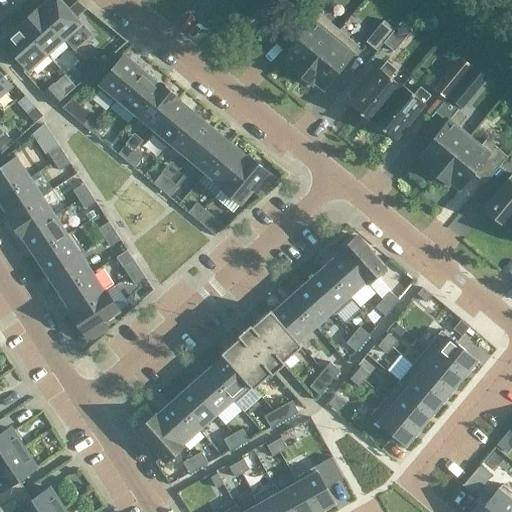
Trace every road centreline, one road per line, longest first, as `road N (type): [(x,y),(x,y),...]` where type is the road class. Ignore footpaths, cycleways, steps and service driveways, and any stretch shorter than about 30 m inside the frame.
road 1 (residential): [(85,404),(336,180)]
road 2 (residential): [(336,180),(121,0)]
road 3 (residential): [(511,325),(336,180)]
road 4 (residential): [(511,356),(410,483),(444,511)]
road 5 (residential): [(85,404),(0,275)]
road 6 (residential): [(154,511),(85,404)]
